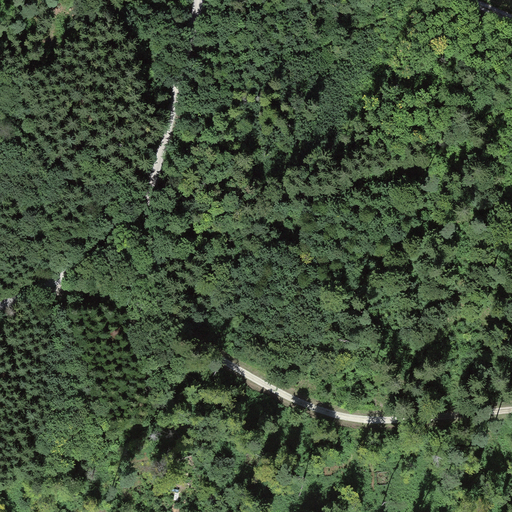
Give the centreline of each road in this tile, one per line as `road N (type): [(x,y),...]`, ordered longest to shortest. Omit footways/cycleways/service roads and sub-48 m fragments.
road 1 (track): [(139,229),(151,246),(165,324),(266,384),(335,414),(392,421),(511,410)]
road 2 (track): [(38,287),(82,291),(165,324)]
